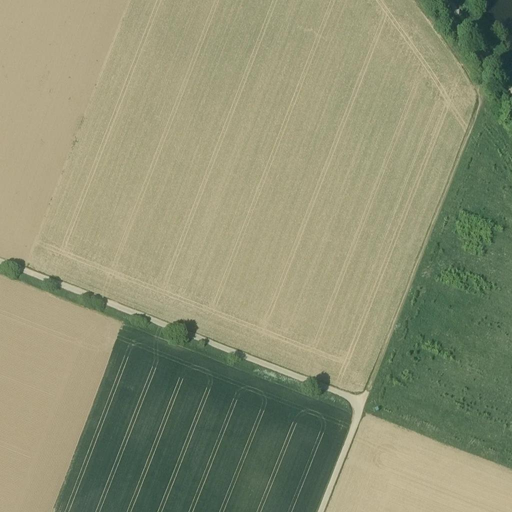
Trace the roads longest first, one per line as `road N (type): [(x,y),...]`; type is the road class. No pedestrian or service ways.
road 1 (track): [(0,262),(360,402)]
road 2 (track): [(360,402),(490,102)]
road 3 (track): [(409,0),(490,102),(511,144)]
